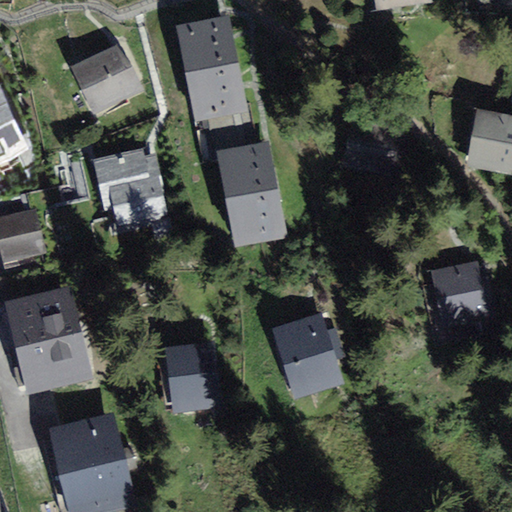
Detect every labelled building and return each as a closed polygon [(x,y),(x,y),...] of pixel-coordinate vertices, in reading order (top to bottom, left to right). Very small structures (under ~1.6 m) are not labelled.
[(425,0),(367,0),(369,14),(426,7),(425,0)] [(226,15),(168,27),(188,122),(245,110),(226,15)] [(114,47),(64,72),(87,119),(137,94),(114,47)] [(11,87),(0,92),(0,138),(29,124),(11,87)] [(511,117),(471,110),(461,164),(511,173),(511,117)] [(398,130),(342,121),(335,166),(391,175),(398,130)] [(268,139),(207,152),(227,251),(288,239),(268,139)] [(142,147),(91,160),(105,218),(156,206),(142,147)] [(37,212),(0,218),(0,273),(47,265),(37,212)] [(485,258),(420,271),(435,344),(500,331),(485,258)] [(66,288),(0,304),(0,320),(20,401),(90,384),(66,288)] [(319,316),(266,332),(288,403),(341,387),(319,316)] [(207,344),(160,350),(168,418),(216,412),(207,344)] [(115,417),(42,434),(59,511),(128,511),(136,510),(115,417)]
